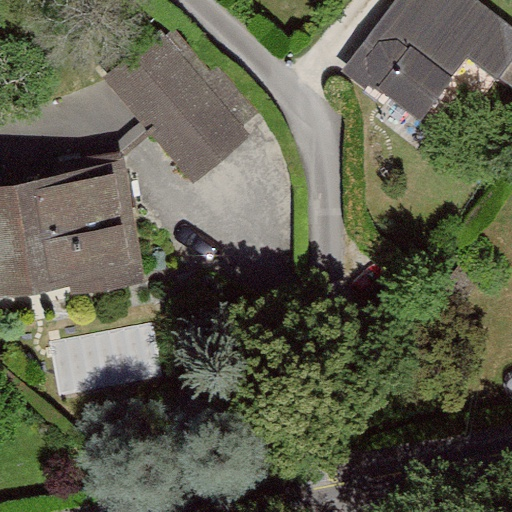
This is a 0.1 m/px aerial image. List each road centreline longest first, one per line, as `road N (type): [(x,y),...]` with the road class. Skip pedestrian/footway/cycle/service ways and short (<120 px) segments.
road 1 (residential): [(347,495),(333,189),(307,92),(199,0)]
road 2 (tertiary): [(347,495),(511,463)]
